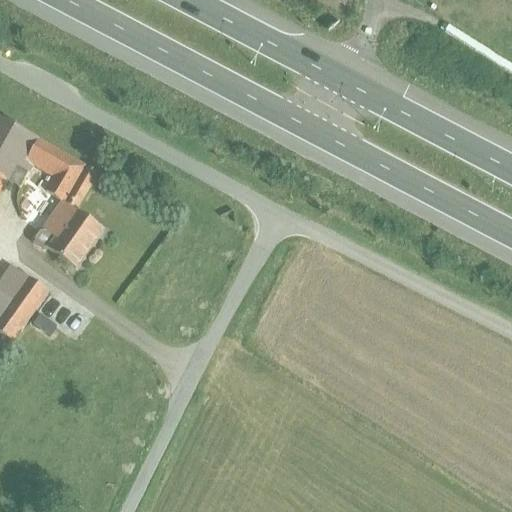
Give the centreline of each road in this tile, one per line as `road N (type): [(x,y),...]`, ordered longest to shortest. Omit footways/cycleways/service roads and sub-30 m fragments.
road 1 (trunk): [(62,0),(511,236)]
road 2 (trunk): [(511,168),(191,0)]
road 3 (unclassified): [(278,216),(128,511)]
road 4 (unclassified): [(0,59),(278,216)]
road 5 (unclassified): [(278,216),(511,331)]
